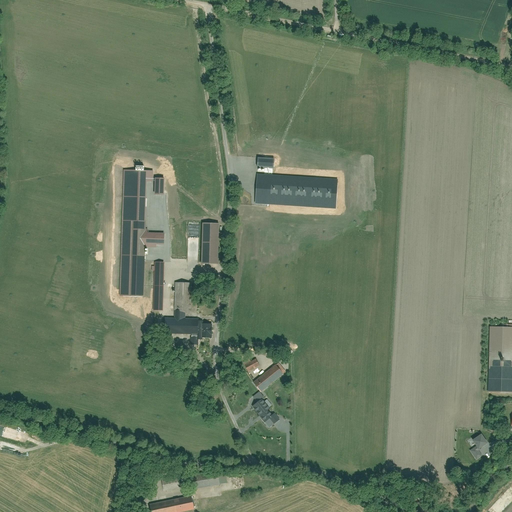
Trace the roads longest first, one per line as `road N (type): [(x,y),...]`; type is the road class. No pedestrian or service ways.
road 1 (residential): [(382,511),(319,471),(164,457),(0,410)]
road 2 (unclassified): [(511,63),(339,27)]
road 3 (unclassified): [(339,27),(193,0)]
